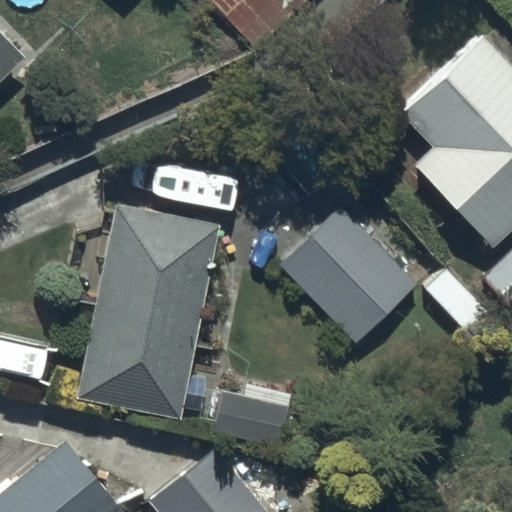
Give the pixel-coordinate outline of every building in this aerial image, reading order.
[(306,0),(204,0),(255,51),(306,0)] [(0,34),(0,79),(23,58),(0,34)] [(511,224),(511,69),(480,36),(400,116),(430,148),(411,166),(488,247),(511,224)] [(413,284),(338,205),(278,262),(353,341),(413,284)] [(218,227),(114,207),(75,399),(179,420),(218,227)] [(511,245),(480,277),(511,309),(511,245)] [(445,267),(421,288),(460,332),(484,310),(445,267)] [(240,393),(219,388),(208,433),(278,449),(291,393),(243,381),(240,393)] [(0,511),(116,511),(117,511),(60,442),(0,490),(0,511)] [(266,511),(213,447),(146,499),(156,511),(266,511)]
